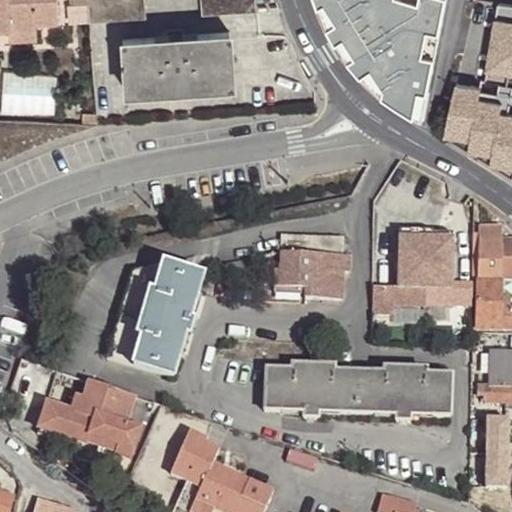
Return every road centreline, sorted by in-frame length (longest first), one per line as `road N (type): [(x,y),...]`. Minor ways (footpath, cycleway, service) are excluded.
road 1 (residential): [(0,223),(137,178),(379,118)]
road 2 (residential): [(222,433),(267,466),(313,485),(391,485),(463,511)]
road 3 (tertiary): [(379,118),(511,200)]
road 4 (tertiary): [(290,0),(334,81),(379,118)]
